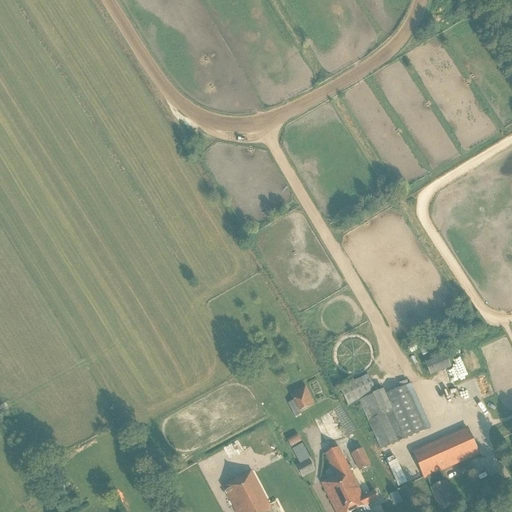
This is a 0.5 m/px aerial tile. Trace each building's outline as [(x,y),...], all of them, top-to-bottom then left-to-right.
[(435,349),(444,345),(439,335),(425,340),(430,351),(431,351),(433,354),(437,352),(435,349)] [(425,347),(420,350),(423,356),(428,353),(425,347)] [(430,377),(451,369),(446,355),(425,363),(430,377)] [(411,384),(385,396),(405,439),(430,428),(411,384)] [(300,412),(315,405),(306,386),(291,394),(294,400),(288,403),(295,418),(301,415),(300,412)] [(359,401),(381,450),(398,442),(385,414),(380,417),(370,396),(359,401)] [(424,479),(427,478),(432,488),(431,489),(437,503),(438,502),(441,510),(455,504),(445,482),(444,483),(440,472),(479,455),(467,429),(413,453),(424,479)] [(297,432),(286,438),(291,447),(302,441),(297,432)] [(353,511),(367,506),(379,500),(375,492),(367,496),(370,501),(366,503),(339,448),(325,454),(336,476),(322,483),(335,511),(353,511)] [(370,466),(362,449),(352,454),(360,471),(370,466)] [(271,511),(269,508),(270,507),(251,471),(222,486),(235,511),(271,511)]
